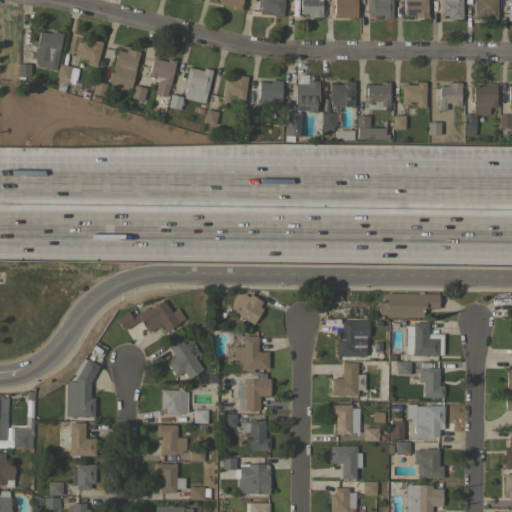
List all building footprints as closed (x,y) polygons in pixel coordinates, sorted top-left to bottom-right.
[(241,0),(240,10),(232,8),(232,6),(217,3),(217,0),(241,0)] [(283,0),(282,15),(271,15),(271,12),(259,11),(259,0),(283,0)] [(312,17),(308,17),(308,13),(300,13),(299,0),(321,0),(322,16),(312,17)] [(356,0),(356,17),(345,17),(345,14),(334,15),(333,0),(356,0)] [(391,0),(392,17),(383,17),(383,15),(368,15),(368,0),(391,0)] [(426,0),(426,13),(427,13),(427,17),(415,17),(415,15),(403,15),(403,0),(426,0)] [(461,0),(462,18),(448,18),(448,14),(440,15),(439,0),(461,0)] [(496,0),(497,19),(485,19),(485,16),(473,16),(473,0),(496,0)] [(32,58),(35,45),(31,44),(32,40),(36,41),(39,31),(51,33),(52,30),(55,31),(55,32),(62,33),(58,51),(57,57),(58,57),(55,70),(45,67),(45,68),(35,65),(33,58),(32,58)] [(95,66),(86,64),(88,59),(73,55),(77,38),(89,41),(90,38),(101,41),(95,66)] [(109,89),(111,83),(108,82),(112,64),(113,64),(117,49),(124,52),(125,48),(139,51),(137,57),(137,56),(134,69),(135,69),(130,88),(127,87),(125,93),(109,89)] [(170,77),(171,77),(169,84),(165,97),(154,94),(157,80),(163,82),(163,80),(161,80),(162,77),(157,76),(157,77),(155,77),(155,78),(151,77),(151,79),(149,78),(149,76),(147,76),(148,73),(152,57),(166,61),(167,58),(175,60),(170,77)] [(29,77),(17,76),(18,63),(30,64),(29,77)] [(77,68),(77,69),(75,81),(55,76),(58,63),(77,68)] [(183,98),(185,86),(183,85),(188,67),(202,70),(203,68),(211,70),(206,93),(205,93),(203,102),(183,98)] [(221,101),(224,77),(232,78),(233,74),(246,76),(243,99),(235,98),(235,95),(229,94),(228,102),(221,101)] [(294,83),(297,83),(297,74),(307,74),(307,80),(317,80),(317,112),(305,112),(305,110),(293,110),(294,83)] [(257,99),(258,81),(270,82),(270,79),(274,79),(274,80),(281,80),(280,97),(281,97),(280,104),(271,104),(272,99),(257,99)] [(94,81),(106,84),(103,96),(91,93),(94,81)] [(342,84),(342,81),(353,81),(353,106),(330,106),(330,100),(328,100),(328,95),(329,95),(330,84),(342,84)] [(366,109),(366,84),(381,84),(381,81),(388,81),(388,99),(389,99),(389,101),(391,101),(391,105),(389,105),(389,106),(384,106),(384,109),(366,109)] [(424,107),(415,107),(416,101),(409,101),(409,104),(400,104),(401,84),(416,84),(416,81),(425,81),(424,107)] [(447,86),(447,82),(450,82),(460,82),(460,88),(460,101),(460,105),(451,105),(451,102),(445,102),(445,110),(452,110),(452,112),(442,112),(442,110),(440,110),(440,109),(438,109),(438,104),(434,104),(434,99),(435,99),(435,87),(438,87),(438,86),(447,86)] [(485,85),(485,82),(486,82),(486,83),(495,83),(495,101),(496,101),(496,107),(488,107),(488,114),(475,114),(475,126),(474,126),(474,135),(463,135),(463,126),(462,126),(463,114),(472,114),(473,85),(485,85)] [(142,100),(130,97),(133,85),(145,88),(142,100)] [(511,85),(511,114),(510,114),(510,126),(498,127),(498,114),(509,114),(508,102),(508,86),(511,85)] [(170,94),(182,96),(181,101),(183,101),(182,105),(180,104),(179,109),(167,106),(170,94)] [(391,115),(393,115),(393,108),(400,109),(400,115),(404,115),(404,129),(391,128),(391,115)] [(217,112),(214,125),(202,122),(205,109),(217,112)] [(255,123),(243,121),(245,109),(257,110),(255,123)] [(299,136),(283,135),(284,125),(282,125),(283,111),(300,112),(299,136)] [(335,112),(335,125),(332,125),(332,130),(320,130),(320,112),(335,112)] [(356,138),(356,127),(355,127),(356,115),(368,115),(368,127),(384,127),(384,133),(388,133),(388,139),(356,138)] [(427,121),(439,121),(439,124),(441,124),(441,133),(439,133),(439,134),(438,134),(438,136),(435,136),(435,137),(436,137),(436,139),(435,139),(435,140),(427,140),(427,134),(427,121)] [(352,129),(352,139),(334,139),(334,130),(352,129)] [(417,293),(417,291),(422,291),(422,293),(437,293),(437,308),(422,308),(422,317),(385,316),(385,314),(377,314),(378,302),(385,302),(385,293),(417,293)] [(258,306),(262,308),(260,311),(262,312),(260,314),(259,314),(255,319),(257,319),(255,322),(253,321),(252,324),(251,323),(250,323),(247,322),(247,321),(241,317),(240,318),(238,316),(238,315),(237,314),(232,310),(243,293),(248,297),(249,294),(261,301),(258,306)] [(115,318),(127,311),(131,317),(145,308),(146,309),(162,299),(170,312),(177,308),(183,318),(175,323),(176,324),(170,328),(171,330),(169,331),(168,330),(165,331),(162,326),(157,329),(156,327),(147,332),(139,319),(123,330),(115,318)] [(367,320),(367,336),(364,336),(364,356),(348,355),(348,357),(346,357),(346,356),(336,355),(336,338),(337,331),(340,331),(341,320),(367,320)] [(405,325),(412,325),(412,322),(427,322),(427,333),(442,333),(442,354),(437,354),(437,355),(411,355),(411,353),(405,353),(405,325)] [(199,352),(193,356),(202,369),(188,379),(182,371),(175,376),(165,362),(174,356),(165,343),(178,335),(184,344),(191,340),(199,352)] [(256,351),(267,351),(267,368),(252,368),(252,372),(245,372),(245,368),(241,368),(241,362),(233,362),(233,358),(226,358),(226,349),(233,349),(233,346),(242,346),(242,335),(256,335),(256,351)] [(65,416),(65,381),(75,381),(75,378),(86,359),(98,366),(89,382),(89,393),(95,393),(93,397),(93,416),(69,416),(65,416)] [(395,374),(395,368),(393,368),(393,364),(395,364),(395,361),(409,361),(409,374),(395,374)] [(330,395),(330,377),(341,377),(341,362),(356,362),(356,374),(363,374),(363,389),(356,389),(356,395),(356,396),(349,396),(349,395),(330,395)] [(438,385),(442,385),(442,397),(422,397),(422,381),(417,381),(418,370),(422,370),(422,368),(438,368),(438,385)] [(268,395),(258,395),(258,410),(237,409),(237,384),(243,384),(243,378),(246,378),(246,375),(256,375),(256,378),(269,378),(268,395)] [(187,413),(179,413),(179,414),(165,414),(165,408),(160,408),(160,389),(178,389),(178,387),(183,387),(183,391),(187,391),(187,413)] [(5,397),(0,397),(0,447),(10,447),(11,427),(4,427),(5,397)] [(511,397),(503,397),(503,410),(511,410),(511,397)] [(192,422),(192,409),(193,409),(193,405),(200,405),(200,404),(205,404),(205,410),(207,410),(206,423),(192,422)] [(335,416),(330,416),(330,404),(350,404),(350,407),(358,408),(358,421),(355,421),(354,431),(350,431),(350,434),(341,434),(341,435),(338,435),(338,434),(334,434),(335,416)] [(442,429),(438,429),(438,436),(414,436),(414,425),(410,425),(410,418),(405,418),(405,404),(415,404),(415,405),(424,405),(443,405),(442,429)] [(370,421),(370,412),(382,412),(382,421),(370,421)] [(235,414),(235,426),(221,426),(221,414),(235,414)] [(28,428),(28,417),(32,417),(31,447),(12,447),(13,432),(11,428),(28,428)] [(402,440),(389,440),(389,429),(388,429),(388,421),(389,421),(389,420),(392,420),(392,417),(399,417),(399,420),(402,420),(402,440)] [(248,449),(248,436),(241,436),(241,424),(242,424),(242,422),(248,422),(248,420),(263,420),(263,433),(268,433),(268,450),(248,449)] [(94,455),(77,455),(77,457),(72,457),(72,455),(68,455),(68,449),(69,449),(69,422),(84,422),(84,438),(94,438),(94,455)] [(176,425),(176,437),(185,437),(184,450),(181,450),(181,453),(176,452),(176,454),(160,454),(160,436),(155,436),(155,424),(176,425)] [(363,440),(363,427),(377,427),(377,440),(363,440)] [(511,466),(503,466),(503,454),(508,454),(508,437),(511,437),(511,466)] [(437,466),(442,466),(442,478),(416,477),(415,477),(415,467),(411,463),(405,463),(405,456),(396,455),(396,454),(394,454),(394,441),(408,441),(408,455),(412,455),(412,450),(422,450),(422,448),(437,448),(437,466)] [(340,463),(329,463),(329,445),(356,446),(356,452),(360,452),(360,467),(355,467),(355,479),(340,478),(340,463)] [(188,461),(189,448),(203,448),(203,461),(188,461)] [(0,452),(4,452),(4,463),(13,463),(12,487),(4,487),(4,484),(0,484),(0,452)] [(268,493),(236,493),(236,478),(233,478),(233,469),(220,469),(220,457),(235,457),(235,469),(238,469),(238,466),(247,466),(247,463),(264,463),(264,468),(268,468),(268,493)] [(175,463),(175,477),(184,477),(184,489),(175,488),(175,492),(159,492),(159,475),(155,475),(155,463),(175,463)] [(70,468),(75,468),(75,464),(94,464),(94,483),(89,483),(89,489),(75,489),(75,485),(70,485),(70,468)] [(511,473),(511,498),(507,498),(507,497),(504,497),(504,492),(502,492),(503,473),(511,473)] [(61,481),(61,494),(47,494),(47,481),(61,481)] [(361,494),(361,481),(375,481),(375,494),(361,494)] [(430,505),(430,511),(405,511),(405,484),(431,484),(431,488),(441,488),(441,505),(430,505)] [(203,486),(202,499),(188,499),(188,486),(203,486)] [(329,511),(329,493),(333,494),(333,487),(348,488),(348,492),(354,492),(354,508),(354,511),(329,511)] [(9,511),(0,511),(0,496),(10,497),(9,511)] [(43,497),(57,497),(57,509),(43,508),(43,497)] [(244,511),(244,503),(248,503),(248,502),(268,502),(268,511),(244,511)] [(65,511),(66,505),(71,506),(71,503),(85,503),(85,508),(89,508),(89,511),(65,511)]
